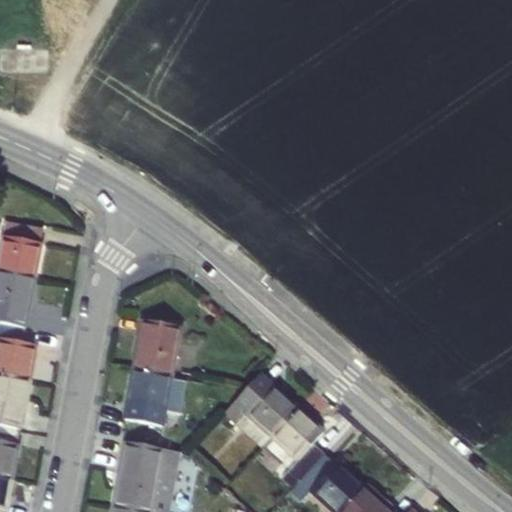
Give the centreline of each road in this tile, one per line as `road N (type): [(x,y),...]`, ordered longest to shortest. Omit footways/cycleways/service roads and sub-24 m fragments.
road 1 (tertiary): [(151,217),(498,511)]
road 2 (residential): [(151,217),(102,278),(58,511)]
road 3 (tertiary): [(0,136),(151,217)]
road 4 (track): [(28,148),(111,0)]
